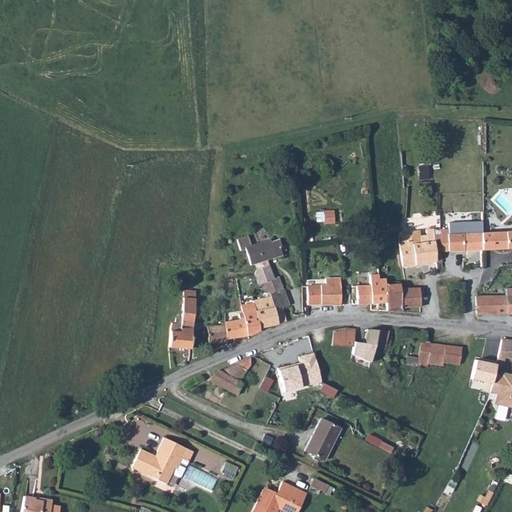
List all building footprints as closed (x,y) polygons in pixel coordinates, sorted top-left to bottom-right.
[(471,222),(461,222),(461,224),(462,251),(482,250),(481,233),(471,233),(471,222)] [(440,235),(434,235),(436,261),(436,264),(442,263),(439,252),(462,251),(461,224),(452,224),(453,234),(449,234),(449,230),(440,230),(440,235)] [(400,233),(398,244),(402,267),(436,261),(434,235),(433,229),(426,230),(426,236),(420,236),(419,231),(400,233)] [(511,231),(481,233),(482,250),(511,248),(511,231)] [(245,250),(250,265),(255,264),(256,270),(254,274),(258,286),(266,293),(269,292),(269,294),(270,297),(275,310),(282,308),(289,306),(278,277),(274,279),(267,260),(282,256),(281,253),(286,251),(284,245),(281,246),(279,239),(271,242),(270,240),(251,245),(248,236),(237,240),(240,251),(245,250)] [(380,276),(372,276),(372,278),(367,278),(368,283),(358,284),(361,302),(388,300),(387,282),(387,277),(380,276)] [(325,286),(307,286),(307,305),(332,303),(332,305),(341,305),(340,278),(325,279),(325,286)] [(401,283),(387,282),(388,300),(390,311),(405,312),(404,305),(423,305),(422,286),(402,287),(401,283)] [(170,329),(168,347),(190,349),(195,291),(183,290),(181,319),(175,318),(175,324),(171,323),(170,329)] [(511,292),(476,293),(477,310),(511,309),(511,292)] [(270,297),(253,302),(253,303),(258,328),(277,324),(275,310),(270,297)] [(253,303),(240,306),(242,313),(246,336),(259,331),(258,328),(253,303)] [(286,322),(282,308),(275,310),(277,324),(286,322)] [(224,322),(224,325),(226,339),(246,336),(242,313),(238,314),(239,320),(224,322)] [(226,339),(224,325),(207,327),(208,344),(226,339)] [(343,341),(345,326),(331,325),(329,338),(343,341)] [(376,345),(377,329),(366,329),(360,344),(350,344),(349,356),(357,356),(357,363),(373,365),(375,347),(376,345)] [(387,331),(388,329),(377,329),(376,345),(375,347),(381,347),(381,346),(387,346),(386,344),(388,343),(389,344),(390,333),(388,333),(387,331)] [(506,337),(499,337),(494,359),(501,360),(503,354),(502,354),(506,337)] [(511,337),(506,337),(502,354),(503,354),(511,354),(511,337)] [(419,340),(415,355),(413,363),(420,364),(420,361),(434,363),(435,360),(438,342),(419,340)] [(435,360),(455,363),(458,345),(438,342),(435,360)] [(313,353),(298,356),(299,363),(277,368),(282,391),(320,382),(313,353)] [(405,361),(413,363),(415,355),(406,354),(405,361)] [(494,359),(486,357),(485,360),(473,357),(469,377),(490,381),(492,371),(494,359)] [(244,360),(232,367),(243,373),(248,366),(244,360)] [(238,379),(243,373),(232,367),(220,374),(218,372),(209,378),(234,391),(238,385),(244,389),(245,387),(247,387),(248,388),(249,385),(238,379)] [(502,373),(492,371),(490,381),(487,389),(495,390),(493,398),(496,401),(511,404),(511,372),(506,371),(502,373)] [(344,422),(324,413),(308,444),(328,454),(344,422)] [(150,449),(136,442),(127,460),(162,476),(167,465),(174,469),(177,468),(183,455),(177,452),(182,442),(159,431),(150,449)] [(365,440),(378,446),(381,439),(367,434),(365,440)] [(188,445),(182,442),(177,452),(183,455),(188,445)] [(325,480),(312,473),(309,480),(321,486),(325,480)] [(294,510),(301,494),(296,491),(299,484),(280,475),(274,486),(264,482),(260,483),(248,507),(258,511),(271,511),(276,502),(294,510)] [(296,491),(301,494),(305,487),(299,484),(296,491)] [(51,511),(52,508),(53,498),(54,493),(44,492),(44,496),(37,495),(37,493),(26,491),(23,511),(51,511)] [(60,511),(62,499),(53,498),(52,508),(51,511),(60,511)]
